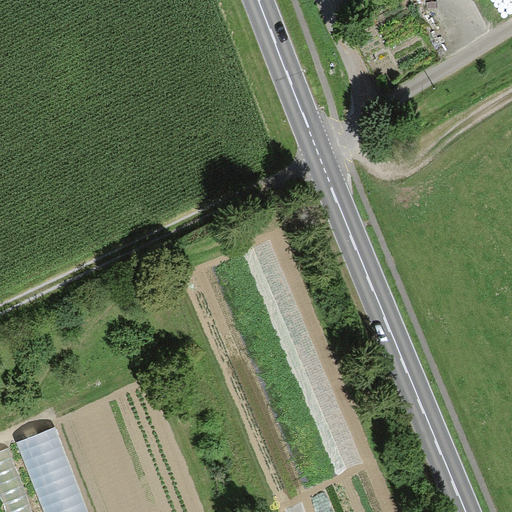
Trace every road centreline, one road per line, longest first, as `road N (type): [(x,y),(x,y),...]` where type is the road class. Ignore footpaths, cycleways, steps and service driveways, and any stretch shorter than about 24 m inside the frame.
road 1 (primary): [(465,511),(260,0)]
road 2 (track): [(341,137),(373,166),(415,166),(454,129),(511,93)]
